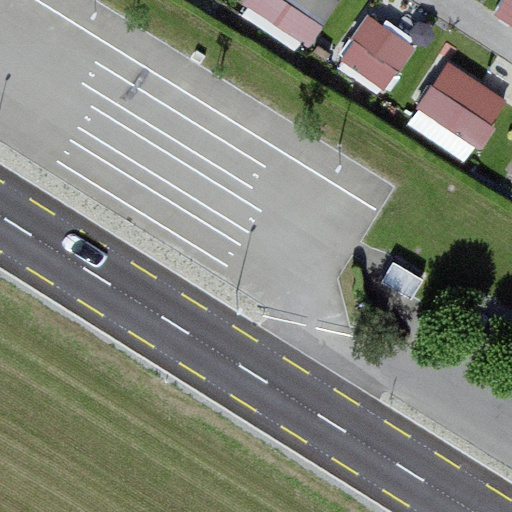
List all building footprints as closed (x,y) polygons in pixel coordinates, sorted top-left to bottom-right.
[(340,0),(266,0),(304,42),(345,5),(340,0)] [(511,0),(502,0),(500,5),(511,12),(511,0)] [(343,54),(391,86),(424,37),(376,5),(343,54)] [(511,89),(454,52),(414,112),(477,154),(511,100),(511,89)] [(426,283),(395,265),(383,286),(414,303),(426,283)]
